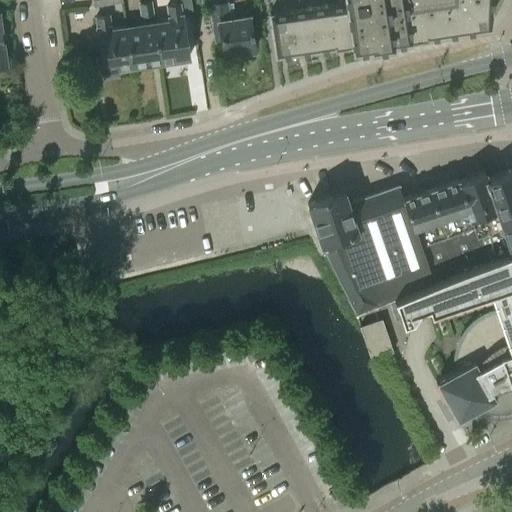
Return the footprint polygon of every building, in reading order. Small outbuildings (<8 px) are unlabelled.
[(332,44),(351,41),(345,0),(326,3),(332,44)] [(351,41),(351,43),(479,24),(487,22),(487,0),(345,0),(351,41)] [(141,16),(143,16),(152,14),(150,2),(139,3),(141,16)] [(169,21),(153,24),(159,62),(188,58),(181,15),(180,16),(178,3),(166,5),(169,21)] [(221,5),(226,4),(226,3),(209,6),(213,34),(219,33),(222,55),(238,52),(239,55),(251,54),(250,51),(253,50),(248,16),(224,20),(221,5)] [(307,6),(313,47),(332,44),(326,3),(307,6)] [(294,50),(313,47),(307,6),(288,9),(294,50)] [(288,9),(269,12),(275,52),(294,50),(288,9)] [(126,28),(110,30),(108,14),(95,16),(103,76),(117,74),(116,69),(132,66),(126,28)] [(159,62),(153,24),(126,28),(132,66),(159,62)] [(483,170),(476,173),(457,180),(457,178),(402,198),(398,185),(354,200),(347,202),(343,193),(332,197),(331,194),(306,203),(319,243),(321,243),(355,314),(392,298),(511,251),(511,170),(510,170),(509,170),(486,178),(483,170)] [(511,251),(392,298),(402,322),(489,291),(495,310),(483,315),(473,322),(464,331),(459,342),(456,354),(456,367),(434,379),(456,418),(480,405),(485,407),(491,408),(497,409),(498,409),(511,405),(511,404),(511,251)] [(358,326),(362,336),(369,359),(391,351),(380,319),(358,326)]
